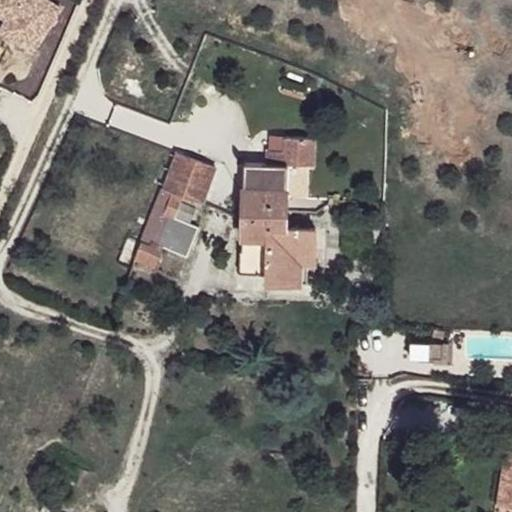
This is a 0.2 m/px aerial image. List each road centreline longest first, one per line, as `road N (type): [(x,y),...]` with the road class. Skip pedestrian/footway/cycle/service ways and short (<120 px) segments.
road 1 (track): [(132,499),(161,384),(152,353),(18,304),(2,280),(4,252),(120,0)]
road 2 (residential): [(511,398),(419,385),(384,404),(374,511)]
road 3 (track): [(0,185),(86,0)]
